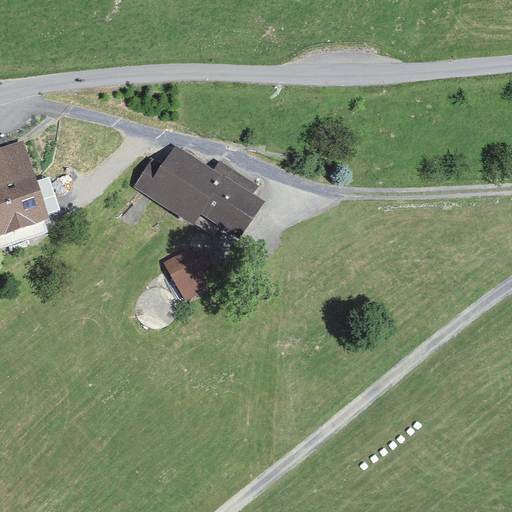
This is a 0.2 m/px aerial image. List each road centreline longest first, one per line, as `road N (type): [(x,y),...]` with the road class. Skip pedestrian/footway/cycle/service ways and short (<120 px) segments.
road 1 (track): [(4,92),(231,152),(338,197),(511,191)]
road 2 (unclassified): [(511,64),(401,77),(194,76),(0,94)]
road 3 (track): [(511,291),(423,351),(227,511)]
